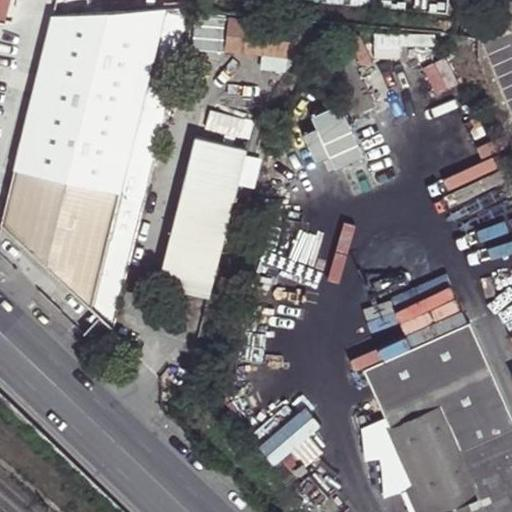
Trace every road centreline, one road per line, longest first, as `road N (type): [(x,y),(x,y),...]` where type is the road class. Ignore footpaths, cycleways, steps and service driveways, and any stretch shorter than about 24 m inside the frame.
road 1 (secondary): [(0,333),(187,511)]
road 2 (unknown): [(0,126),(37,0)]
